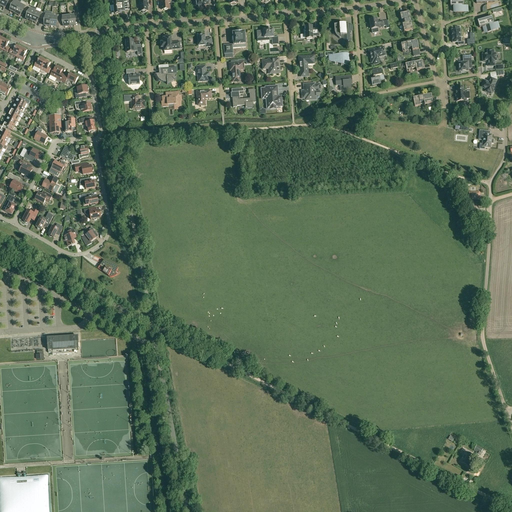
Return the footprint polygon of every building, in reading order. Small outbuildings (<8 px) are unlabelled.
[(2,0),(0,5),(0,6),(5,8),(7,3),(10,4),(12,0),(2,0)] [(18,0),(15,0),(16,0),(15,0),(12,0),(10,4),(13,6),(10,11),(15,14),(21,2),(18,0)] [(114,6),(111,6),(112,12),(115,11),(115,14),(119,14),(119,13),(119,12),(122,12),(124,12),(124,11),(128,11),(127,2),(123,2),(123,1),(122,0),(117,0),(118,1),(118,3),(114,3),(114,6)] [(140,12),(142,12),(142,13),(143,13),(144,14),(145,13),(146,12),(146,11),(148,11),(148,7),(148,3),(148,4),(147,0),(145,0),(139,0),(140,12)] [(157,0),(160,0),(162,10),(164,10),(164,11),(165,11),(166,11),(167,10),(170,9),(169,4),(170,4),(170,3),(170,2),(170,1),(169,1),(169,0),(157,0)] [(196,0),(197,8),(203,8),(203,6),(209,6),(209,4),(210,4),(210,0),(196,0)] [(450,0),(450,7),(455,6),(455,13),(463,12),(463,7),(461,7),(461,6),(463,6),(462,0),(450,0)] [(23,11),(25,12),(29,5),(21,2),(15,14),(20,16),(23,11)] [(26,19),(31,21),(35,12),(37,8),(29,5),(25,12),(28,14),(26,19)] [(41,14),(35,12),(31,21),(36,24),(39,18),(42,19),(44,13),(41,12),(41,14)] [(413,30),(409,14),(409,12),(400,14),(402,20),(404,20),(405,24),(402,24),(404,32),(413,30)] [(44,26),(50,27),(51,16),(46,15),(46,13),(44,13),(42,19),(45,20),(44,26)] [(77,20),(76,13),(73,14),(74,16),(68,17),(70,27),(75,26),(74,20),(77,20)] [(56,22),(60,22),(60,16),(57,15),(57,17),(51,16),(50,27),(56,28),(56,22)] [(64,28),(70,27),(68,17),(63,17),(62,15),(60,16),(60,22),(63,22),(64,28)] [(489,18),(477,21),(479,28),(485,26),(487,32),(495,30),(496,30),(494,25),(496,24),(498,23),(500,23),(499,22),(494,24),(492,17),(489,18)] [(370,27),(371,27),(371,30),(372,30),(372,31),(378,29),(378,28),(383,27),(382,21),(377,22),(376,19),(369,20),(370,23),(369,24),(370,27)] [(334,27),(335,32),(335,33),(335,34),(336,35),(336,36),(337,37),(338,37),(339,38),(340,39),(341,39),(341,35),(346,35),(347,42),(351,41),(349,24),(346,24),(339,24),(339,25),(334,26),(334,27)] [(305,30),(304,31),(304,34),(306,34),(306,39),(313,39),(313,37),(319,36),(319,29),(312,30),(312,27),(309,27),(309,26),(306,26),(306,27),(305,27),(305,30)] [(457,30),(452,30),(453,43),(458,42),(458,45),(464,45),(464,42),(461,42),(460,27),(457,27),(457,30)] [(263,31),(257,32),(258,39),(270,38),(270,41),(272,41),(272,45),(278,45),(278,37),(274,37),(273,30),(271,30),(266,30),(263,31)] [(236,33),(233,33),(234,45),(241,45),(241,48),(246,47),(245,44),(246,44),(245,33),(242,33),(242,32),(236,33)] [(197,36),(197,39),(198,39),(199,46),(206,46),(206,44),(209,44),(209,46),(212,45),(212,38),(208,39),(205,39),(205,35),(201,36),(201,35),(198,35),(198,36),(197,36)] [(163,42),(161,43),(161,48),(164,48),(164,52),(172,51),(172,50),(180,49),(180,42),(173,42),(173,43),(171,43),(171,37),(166,37),(166,38),(163,38),(163,42)] [(5,40),(4,40),(0,47),(0,48),(8,53),(10,48),(7,47),(9,42),(7,41),(7,40),(6,40),(5,40)] [(125,42),(125,43),(125,45),(126,46),(127,53),(134,52),(137,52),(138,55),(142,55),(141,45),(135,46),(135,44),(133,44),(133,41),(132,41),(132,40),(130,40),(129,40),(130,41),(126,42),(125,42)] [(420,55),(418,45),(417,41),(401,44),(403,53),(408,52),(408,48),(412,48),(414,57),(420,55)] [(233,54),(232,45),(224,46),(225,54),(233,54)] [(9,53),(17,58),(22,49),(21,48),(21,47),(20,47),(18,47),(16,46),(14,50),(11,49),(9,53)] [(378,57),(384,56),(386,55),(384,47),(369,50),(371,63),(373,63),(373,65),(380,64),(378,57)] [(22,49),(17,58),(24,61),(26,56),(25,56),(27,51),(25,50),(25,49),(23,49),(22,49)] [(487,54),(482,54),(483,62),(488,61),(488,66),(495,66),(494,61),(496,61),(496,54),(494,54),(494,51),(487,51),(487,54)] [(330,62),(330,61),(339,60),(339,64),(349,66),(349,67),(349,59),(347,59),(347,54),(348,54),(329,55),(330,62)] [(459,63),(459,72),(461,72),(461,73),(464,72),(468,71),(468,64),(471,64),(471,56),(463,57),(463,63),(459,63)] [(300,69),(301,74),(301,77),(308,76),(307,66),(308,64),(314,64),(314,57),(301,58),(299,59),(300,63),(299,63),(300,69)] [(39,73),(41,70),(45,61),(44,59),(43,59),(42,59),(40,58),(38,62),(36,62),(33,69),(33,70),(39,73)] [(279,64),(278,59),(268,60),(268,61),(263,61),(263,68),(270,67),(271,74),(273,74),(274,75),(277,74),(278,74),(280,73),(279,68),(278,68),(278,65),(279,64)] [(230,64),(230,71),(232,71),(232,73),(233,82),(240,82),(239,70),(244,70),(243,63),(245,63),(244,60),(238,60),(238,63),(230,64)] [(46,61),(45,61),(41,70),(49,74),(52,68),(49,67),(51,64),(49,63),(48,61),(47,61),(46,61)] [(424,70),(423,65),(422,61),(405,64),(407,73),(413,72),(412,69),(416,68),(417,71),(424,70)] [(210,81),(209,73),(206,73),(205,66),(197,67),(198,71),(199,71),(199,75),(198,75),(198,82),(210,81)] [(62,82),(65,75),(61,73),(62,70),(61,69),(61,68),(59,67),(58,67),(57,67),(54,72),(53,71),(51,76),(57,79),(56,81),(61,83),(62,82)] [(155,75),(156,74),(157,75),(157,76),(157,77),(158,77),(158,78),(159,79),(160,80),(161,81),(163,81),(164,82),(165,82),(166,82),(167,82),(167,85),(168,85),(168,84),(169,84),(170,84),(170,83),(171,83),(172,82),(173,82),(174,81),(175,81),(173,79),(175,77),(175,76),(177,75),(176,68),(159,69),(160,69),(160,74),(155,74),(155,75)] [(126,70),(126,74),(128,74),(129,76),(128,76),(129,80),(129,82),(129,85),(140,85),(140,81),(139,81),(139,79),(140,79),(139,75),(135,75),(134,74),(135,74),(134,69),(126,70)] [(382,75),(381,69),(372,71),(373,77),(375,77),(375,79),(371,80),(372,86),(381,84),(380,81),(384,80),(383,75),(382,75)] [(68,77),(65,75),(62,82),(67,84),(69,81),(75,84),(78,78),(70,74),(68,77)] [(340,91),(351,90),(351,85),(352,85),(351,76),(336,78),(336,86),(341,85),(340,87),(340,91)] [(497,80),(491,78),(489,83),(484,81),(481,88),(486,90),(485,92),(491,95),(492,92),(494,93),(497,86),(495,85),(497,80)] [(305,91),(302,91),(303,99),(310,98),(310,100),(316,100),(315,91),(320,91),(320,85),(315,85),(315,84),(304,85),(305,91)] [(9,93),(10,92),(12,88),(7,85),(2,94),(7,97),(9,93)] [(77,88),(78,93),(75,93),(76,99),(82,98),(82,94),(88,93),(88,90),(89,90),(88,87),(87,87),(87,86),(77,88)] [(266,99),(266,102),(267,110),(279,109),(279,108),(282,107),(281,98),(280,98),(278,97),(277,87),(265,87),(265,89),(261,89),(262,100),(266,99)] [(463,87),(457,88),(457,91),(456,91),(456,95),(455,95),(455,98),(456,98),(456,102),(465,101),(465,99),(469,98),(469,93),(465,93),(465,91),(463,91),(463,87)] [(245,106),(246,108),(253,107),(253,109),(254,109),(253,103),(256,103),(255,89),(248,90),(249,94),(250,99),(239,99),(238,97),(232,98),(233,108),(237,107),(237,106),(245,106)] [(197,92),(197,101),(198,106),(205,105),(205,99),(211,98),(211,91),(197,92)] [(163,102),(162,102),(163,107),(169,107),(168,105),(175,105),(175,109),(181,109),(180,104),(180,101),(181,101),(181,96),(179,96),(178,93),(170,93),(170,97),(168,97),(163,97),(163,102)] [(425,105),(427,105),(433,103),(431,94),(413,98),(415,107),(420,106),(420,103),(424,102),(425,105)] [(132,96),(132,102),(131,102),(132,110),(136,109),(136,110),(137,111),(140,111),(140,110),(140,109),(145,109),(144,101),(139,101),(138,95),(132,96)] [(18,99),(15,104),(24,108),(27,103),(18,99)] [(91,106),(90,105),(90,104),(81,106),(81,102),(75,103),(76,110),(79,109),(80,110),(79,111),(83,113),(92,111),(91,110),(92,109),(92,108),(92,107),(91,106)] [(22,113),(24,108),(15,104),(13,108),(22,113)] [(61,107),(56,110),(57,115),(49,116),(50,134),(55,134),(55,135),(59,135),(59,133),(60,133),(59,122),(58,122),(58,116),(62,115),(62,114),(61,112),(61,109),(61,107)] [(13,108),(11,113),(19,117),(22,113),(13,108)] [(17,122),(19,117),(11,113),(8,117),(17,122)] [(8,117),(6,122),(15,126),(17,122),(8,117)] [(93,121),(92,121),(92,117),(81,119),(81,120),(79,120),(80,124),(86,123),(86,128),(88,127),(89,132),(90,132),(91,133),(93,133),(94,132),(95,131),(93,121)] [(69,123),(65,123),(65,133),(72,133),(72,126),(75,126),(75,119),(68,119),(69,123)] [(8,129),(12,131),(15,126),(6,122),(3,126),(7,129),(8,129)] [(44,145),(48,137),(41,134),(43,131),(37,128),(35,132),(36,135),(34,140),(44,145)] [(6,131),(2,129),(0,132),(0,133),(8,138),(11,134),(7,131),(6,131)] [(479,138),(483,138),(482,145),(480,144),(480,149),(484,150),(485,148),(490,148),(491,148),(491,144),(493,144),(494,140),(491,140),(492,136),(492,135),(490,135),(490,132),(480,131),(479,138)] [(0,133),(0,139),(6,143),(8,138),(0,133)] [(69,150),(65,147),(60,157),(72,163),(72,165),(75,164),(74,162),(72,161),(73,159),(73,157),(68,155),(70,152),(69,150)] [(80,149),(81,155),(79,156),(80,159),(82,159),(82,158),(88,157),(88,154),(89,154),(89,153),(90,152),(88,151),(88,147),(80,149)] [(20,156),(23,158),(30,161),(32,157),(38,160),(41,153),(37,151),(38,151),(35,149),(34,150),(33,149),(33,151),(28,152),(23,150),(20,156)] [(54,164),(51,169),(61,174),(64,167),(65,167),(67,164),(60,161),(59,164),(56,163),(57,162),(54,160),(53,164),(54,164)] [(31,174),(32,170),(28,168),(29,165),(21,161),(18,166),(22,168),(19,172),(25,175),(24,178),(29,180),(32,175),(31,174)] [(85,167),(85,164),(75,165),(76,172),(83,171),(83,175),(93,173),(92,172),(93,171),(93,169),(93,168),(92,168),(91,166),(85,167)] [(49,181),(46,180),(42,187),(53,192),(56,185),(55,185),(58,180),(51,177),(49,181)] [(80,186),(84,187),(84,190),(95,188),(95,186),(95,183),(94,183),(94,181),(89,182),(88,182),(88,179),(80,180),(80,186)] [(14,180),(10,188),(15,191),(17,192),(21,193),(24,187),(21,186),(22,184),(14,180)] [(42,195),(39,193),(35,200),(43,204),(45,201),(49,203),(52,196),(43,192),(42,195)] [(480,200),(480,192),(469,192),(469,200),(480,200)] [(95,204),(98,203),(97,197),(94,198),(93,196),(92,197),(91,193),(82,195),(82,199),(85,198),(85,200),(83,201),(84,206),(90,205),(91,206),(95,205),(95,204)] [(5,204),(8,206),(5,212),(12,215),(16,206),(12,204),(15,198),(10,196),(5,204)] [(91,219),(93,219),(93,220),(94,220),(94,221),(95,221),(96,221),(96,220),(97,220),(97,219),(97,218),(101,218),(101,216),(102,215),(102,214),(102,213),(101,212),(100,212),(100,211),(94,212),(93,208),(89,209),(84,210),(85,214),(88,216),(90,216),(91,219)] [(29,223),(31,219),(34,221),(38,213),(33,210),(31,213),(28,211),(26,214),(25,214),(24,215),(24,216),(24,217),(23,220),(24,221),(24,222),(25,223),(26,223),(27,223),(29,223)] [(41,217),(36,227),(37,228),(38,230),(40,229),(41,230),(43,227),(44,227),(45,226),(47,227),(47,228),(53,216),(49,214),(46,219),(41,217)] [(48,235),(49,236),(49,237),(51,238),(51,237),(54,238),(57,232),(60,234),(62,230),(63,227),(57,224),(55,228),(52,227),(48,235)] [(89,234),(86,236),(82,239),(86,247),(92,244),(91,242),(96,239),(93,234),(95,233),(92,228),(87,231),(89,234)] [(64,242),(67,242),(68,247),(75,245),(73,239),(76,238),(74,230),(67,232),(68,235),(65,237),(64,242)] [(117,275),(116,274),(116,273),(118,269),(118,268),(118,267),(117,266),(104,260),(98,268),(109,277),(110,277),(111,277),(112,277),(113,277),(117,275)] [(46,338),(46,350),(48,350),(48,353),(53,353),(53,354),(74,353),(74,351),(78,351),(78,348),(78,336),(46,338)] [(476,454),(479,456),(483,450),(477,446),(474,451),(477,452),(476,454)] [(460,462),(468,467),(474,457),(465,452),(460,462)] [(52,511),(50,473),(27,474),(17,475),(0,475),(0,511),(52,511)]
